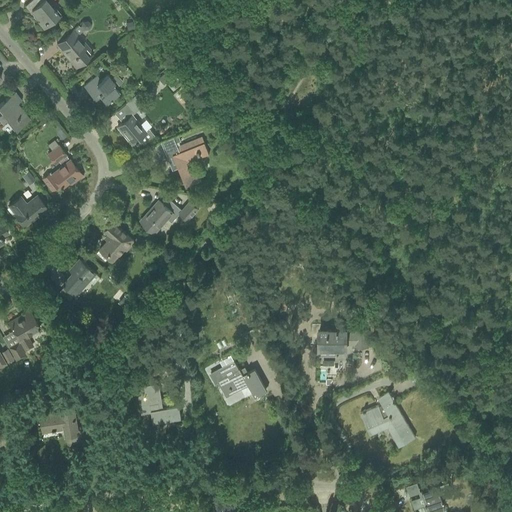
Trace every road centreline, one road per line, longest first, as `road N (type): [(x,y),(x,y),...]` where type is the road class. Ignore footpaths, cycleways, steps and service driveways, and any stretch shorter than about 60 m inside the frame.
road 1 (residential): [(367,511),(358,496),(335,487),(226,487),(31,511)]
road 2 (residential): [(0,33),(102,156),(100,185),(26,266)]
